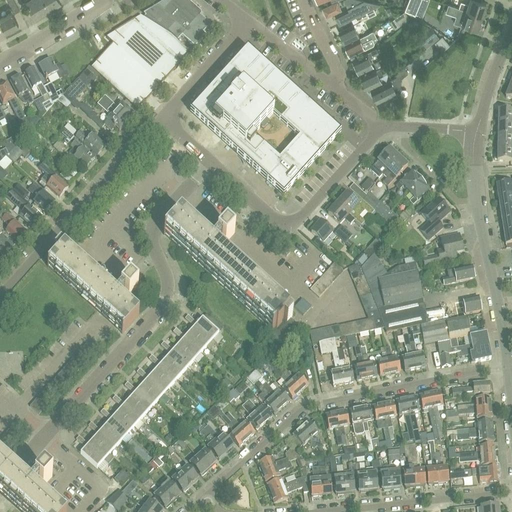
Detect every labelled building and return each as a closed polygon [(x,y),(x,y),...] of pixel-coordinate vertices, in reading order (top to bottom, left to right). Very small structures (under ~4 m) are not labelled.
[(13,0),(7,0),(14,13),(19,11),(13,0)] [(25,0),(36,17),(50,8),(44,0),(25,0)] [(44,0),(50,8),(60,2),(58,0),(44,0)] [(181,36),(199,16),(197,13),(197,10),(185,0),(166,0),(144,14),(144,15),(146,16),(145,17),(144,17),(145,18),(167,32),(177,40),(181,36)] [(410,0),(406,10),(415,14),(420,0),(410,0)] [(482,16),(486,3),(476,0),(470,0),(468,4),(461,2),(459,8),(482,16)] [(373,8),(380,5),(364,1),(351,7),(348,9),(349,11),(336,17),(340,24),(349,19),(373,8)] [(327,16),(341,10),(337,2),(323,8),(327,16)] [(479,22),(482,16),(459,8),(449,5),(446,12),(456,16),(454,23),(461,26),(462,24),(477,29),(479,29),(480,28),(482,25),(481,23),(479,22)] [(363,26),(361,21),(375,14),(373,8),(349,19),(352,25),(338,31),(341,37),(341,39),(342,41),(343,42),(344,43),(359,36),(356,30),(363,26)] [(0,15),(0,21),(6,32),(18,25),(10,10),(0,15)] [(412,19),(404,10),(396,16),(403,26),(412,19)] [(175,71),(182,63),(180,62),(189,52),(177,40),(167,32),(145,18),(144,17),(141,16),(129,23),(106,38),(111,43),(113,44),(106,51),(91,68),(136,110),(145,101),(150,95),(153,94),(160,87),(159,86),(166,77),(172,71),(175,71)] [(209,25),(199,16),(181,36),(195,48),(205,36),(202,33),(209,25)] [(424,45),(426,48),(439,38),(436,34),(430,27),(416,38),(417,40),(422,45),(423,44),(424,45)] [(350,55),(364,48),(365,49),(373,45),(374,42),(373,40),(376,38),(373,32),(345,45),(350,55)] [(361,57),(353,61),(356,67),(355,69),(356,71),(358,71),(359,73),(373,66),(370,60),(374,58),(373,57),(378,54),(375,49),(361,56),(361,57)] [(226,75),(210,94),(207,97),(192,113),(283,195),(338,134),(247,52),(226,75)] [(373,64),(376,70),(384,66),(381,60),(373,64)] [(59,64),(54,67),(51,61),(39,67),(46,80),(56,74),(60,80),(66,77),(59,64)] [(379,77),(389,72),(386,66),(361,78),(367,89),(381,82),(379,77)] [(409,73),(405,68),(397,75),(395,75),(397,78),(384,85),(384,86),(370,93),(374,101),(376,100),(377,103),(396,93),(394,88),(401,84),(400,81),(409,73)] [(26,74),(25,75),(32,90),(37,87),(42,97),(47,95),(42,84),(34,70),(30,72),(29,71),(27,73),(26,74)] [(87,70),(78,79),(87,87),(92,82),(93,84),(97,79),(87,70)] [(25,104),(27,103),(29,105),(34,102),(28,91),(21,77),(10,82),(18,97),(25,104)] [(63,95),(71,104),(77,109),(81,108),(89,115),(93,110),(85,104),(81,104),(76,99),(87,87),(78,79),(71,87),(63,95)] [(0,99),(3,105),(9,102),(20,123),(25,120),(7,84),(2,87),(0,87),(0,86),(0,99)] [(62,91),(55,94),(51,85),(45,88),(53,105),(64,94),(62,91)] [(67,108),(71,104),(63,95),(59,100),(67,108)] [(118,109),(109,101),(105,97),(101,101),(127,123),(134,116),(122,105),(118,109)] [(35,104),(42,117),(47,113),(41,101),(35,104)] [(119,131),(127,123),(101,101),(98,105),(111,117),(108,121),(119,131)] [(511,111),(498,111),(498,124),(511,124),(511,111)] [(38,122),(36,120),(32,119),(27,122),(31,130),(32,128),(38,122)] [(64,128),(66,130),(72,135),(73,136),(77,131),(68,124),(64,128)] [(511,136),(511,124),(498,124),(498,136),(511,136)] [(70,138),(72,135),(66,130),(62,134),(67,139),(65,142),(67,144),(71,140),(70,138)] [(97,156),(106,146),(93,135),(89,139),(80,132),(76,137),(97,156)] [(511,136),(498,136),(498,149),(511,149),(511,136)] [(5,149),(8,154),(13,149),(9,140),(3,144),(5,149)] [(8,154),(6,156),(12,161),(19,153),(25,158),(31,152),(20,141),(13,149),(8,154)] [(86,169),(95,159),(83,148),(76,141),(71,146),(74,149),(69,154),(86,169)] [(379,179),(383,174),(398,158),(390,149),(378,161),(378,162),(370,170),(379,179)] [(511,149),(498,149),(498,154),(496,154),(494,160),(497,161),(511,162),(511,155),(511,149)] [(408,167),(407,166),(398,158),(383,174),(388,178),(383,183),(388,187),(396,178),(396,179),(408,167)] [(43,163),(38,168),(46,175),(40,180),(47,186),(60,198),(68,188),(56,177),(57,176),(43,163)] [(8,175),(0,167),(0,178),(3,181),(8,175)] [(408,193),(421,182),(412,172),(396,187),(399,191),(403,187),(408,193)] [(498,197),(511,195),(511,180),(511,181),(511,183),(496,185),(498,197)] [(413,206),(429,191),(421,182),(408,193),(413,199),(409,202),(413,206)] [(46,213),(54,204),(43,194),(45,192),(35,184),(29,191),(38,199),(34,203),(46,213)] [(13,190),(23,199),(24,199),(29,194),(19,185),(14,190),(15,191),(14,191),(13,190)] [(363,201),(366,196),(354,185),(350,189),(361,199),(363,201)] [(31,207),(23,199),(13,190),(8,196),(18,205),(16,207),(23,213),(20,217),(32,228),(41,218),(30,208),(31,207)] [(373,210),(380,201),(369,192),(366,196),(363,201),(373,210)] [(361,199),(357,203),(346,194),(337,204),(349,215),(355,220),(362,227),(366,222),(359,216),(364,210),(371,217),(375,212),(373,210),(363,201),(361,199)] [(500,209),(511,207),(511,195),(498,197),(500,209)] [(449,212),(438,200),(421,214),(428,222),(419,230),(428,240),(442,228),(437,222),(449,212)] [(373,210),(375,212),(383,221),(391,211),(380,201),(373,210)] [(355,220),(349,215),(337,204),(328,214),(340,225),(344,220),(350,225),(355,220)] [(511,219),(511,207),(500,209),(502,221),(511,219)] [(389,227),(394,233),(414,212),(411,208),(389,227)] [(19,243),(28,233),(7,214),(2,219),(10,227),(6,231),(19,243)] [(180,217),(163,235),(271,333),(269,335),(282,346),(298,327),(290,320),(292,317),(288,313),(288,314),(217,250),(223,243),(225,245),(234,235),(226,227),(217,237),(217,238),(217,239),(211,245),(180,217)] [(503,233),(511,231),(511,219),(502,221),(503,233)] [(321,222),(311,233),(317,238),(323,244),(333,233),(321,222)] [(338,231),(348,240),(352,236),(342,226),(338,231)] [(354,246),(348,240),(338,231),(334,235),(350,250),(354,246)] [(511,231),(503,233),(505,245),(511,244),(511,231)] [(381,239),(377,242),(381,246),(391,236),(386,232),(380,238),(381,239)] [(443,255),(462,251),(458,234),(448,237),(450,243),(442,244),(444,249),(437,251),(438,256),(423,259),(424,267),(445,263),(443,255)] [(0,254),(5,258),(14,248),(0,235),(0,254)] [(54,252),(58,255),(47,267),(88,304),(122,334),(139,316),(120,300),(127,293),(129,295),(138,285),(130,277),(120,288),(121,288),(115,295),(64,249),(65,249),(60,245),(54,252)] [(369,259),(375,254),(369,248),(363,253),(369,259)] [(285,249),(281,252),(286,257),(290,253),(285,249)] [(368,287),(387,274),(375,255),(369,260),(363,267),(361,269),(362,270),(364,276),(366,282),(368,287)] [(369,260),(364,256),(358,263),(363,267),(369,260)] [(330,268),(339,276),(343,272),(335,264),(330,268)] [(362,270),(361,269),(359,264),(348,269),(351,275),(362,270)] [(428,324),(426,312),(423,300),(415,264),(398,268),(387,274),(368,287),(371,293),(373,298),(375,304),(378,311),(387,333),(402,330),(406,329),(415,327),(420,326),(428,324)] [(444,286),(474,279),(471,267),(448,273),(449,278),(443,280),(444,286)] [(335,281),(339,276),(330,268),(326,273),(335,281)] [(353,280),(364,276),(362,270),(351,275),(353,280)] [(331,285),(335,281),(326,273),(322,277),(331,285)] [(355,286),(366,282),(364,276),(353,280),(355,286)] [(327,289),(331,285),(322,277),(318,281),(327,289)] [(323,294),(327,289),(318,281),(314,286),(323,294)] [(368,287),(366,282),(355,286),(357,292),(368,287)] [(319,298),(323,294),(314,286),(310,290),(319,298)] [(359,297),(371,293),(368,287),(357,292),(359,297)] [(362,303),(373,298),(371,293),(359,297),(362,303)] [(465,314),(481,311),(478,297),(445,303),(447,311),(453,309),(453,307),(464,305),(465,314)] [(364,308),(375,304),(373,298),(362,303),(364,308)] [(298,304),(307,312),(311,307),(302,299),(298,304)] [(303,316),(307,312),(298,304),(294,308),(303,316)] [(377,311),(378,311),(375,304),(364,308),(366,314),(377,311)] [(428,325),(444,322),(442,309),(426,312),(428,324),(428,325)] [(376,330),(384,328),(377,311),(366,314),(368,320),(374,319),(376,330)] [(191,325),(194,322),(188,316),(185,320),(191,325)] [(466,317),(444,322),(428,325),(428,324),(420,326),(423,346),(437,343),(439,352),(448,351),(446,341),(458,339),(469,336),(466,317)] [(196,326),(212,341),(219,334),(202,319),(197,325),(196,326)] [(365,333),(376,330),(374,319),(368,320),(362,321),(365,333)] [(359,334),(365,333),(362,321),(356,322),(359,334)] [(196,326),(197,325),(194,322),(191,325),(194,328),(190,333),(206,348),(212,341),(196,326)] [(353,335),(359,334),(356,322),(350,324),(353,335)] [(347,336),(353,335),(350,324),(344,325),(347,336)] [(341,338),(346,337),(347,336),(344,325),(339,326),(341,338)] [(341,338),(339,326),(338,326),(330,328),(333,339),(334,339),(335,339),(341,338)] [(422,354),(416,355),(412,336),(417,335),(415,327),(406,329),(415,370),(425,368),(422,354)] [(324,341),(333,339),(330,328),(321,329),(324,341)] [(318,343),(324,341),(321,329),(316,331),(318,343)] [(404,373),(415,370),(406,329),(402,330),(407,357),(401,358),(404,373)] [(178,338),(181,334),(176,330),(173,333),(178,338)] [(312,344),(318,343),(316,331),(310,332),(312,344)] [(200,354),(206,348),(190,333),(185,338),(184,340),(200,354)] [(184,340),(185,338),(181,334),(178,338),(182,341),(178,346),(194,361),(200,354),(184,340)] [(449,355),(461,353),(488,347),(486,335),(464,339),(465,348),(460,349),(458,339),(446,341),(448,351),(449,355)] [(338,362),(336,351),(334,339),(333,339),(324,341),(319,343),(321,355),(332,353),(336,372),(330,373),(333,387),(343,385),(338,362)] [(82,348),(92,357),(96,352),(86,344),(82,348)] [(188,368),(194,361),(178,346),(173,351),(172,353),(188,368)] [(374,364),(368,365),(365,347),(360,348),(366,380),(377,378),(374,364)] [(472,364),(491,360),(488,347),(461,353),(462,357),(470,355),(472,364)] [(88,361),(92,357),(82,348),(78,353),(88,361)] [(172,353),(173,351),(169,348),(166,351),(170,355),(166,360),(182,374),(188,368),(172,353)] [(358,358),(359,367),(354,368),(356,382),(366,380),(360,348),(355,349),(356,358),(358,358)] [(391,360),(390,351),(389,348),(385,349),(390,375),(400,373),(397,359),(391,360)] [(380,377),(390,375),(385,349),(380,350),(382,362),(377,363),(380,377)] [(338,362),(343,385),(354,383),(351,369),(345,370),(343,361),(344,361),(342,350),(336,351),(338,362)] [(448,351),(439,352),(442,368),(451,366),(449,355),(448,351)] [(84,366),(88,361),(78,353),(74,357),(84,366)] [(154,365),(157,361),(152,356),(149,360),(154,365)] [(80,370),(84,366),(74,357),(70,362),(80,370)] [(176,381),(182,374),(166,360),(161,365),(160,366),(176,381)] [(160,366),(161,365),(157,361),(154,365),(158,368),(153,373),(170,388),(176,381),(160,366)] [(300,393),(278,369),(271,361),(267,364),(281,379),(287,385),(283,389),(292,400),(300,393)] [(75,375),(80,370),(70,362),(66,366),(75,375)] [(71,379),(75,375),(66,366),(62,371),(71,379)] [(294,379),(287,372),(281,366),(278,369),(300,393),(308,386),(298,375),(294,379)] [(142,378),(145,375),(139,370),(137,373),(142,378)] [(251,374),(257,381),(262,377),(255,370),(251,374)] [(67,384),(71,379),(62,371),(58,375),(67,384)] [(164,395),(170,388),(153,373),(149,378),(147,380),(164,395)] [(253,385),(257,381),(251,374),(246,378),(253,385)] [(63,388),(67,384),(58,375),(54,380),(63,388)] [(147,380),(149,378),(145,375),(142,378),(146,382),(141,387),(158,401),(164,395),(147,380)] [(59,393),(63,388),(54,380),(50,384),(59,393)] [(222,384),(227,388),(231,384),(225,380),(222,384)] [(233,390),(240,397),(248,390),(242,382),(233,390)] [(130,392),(133,388),(127,383),(124,387),(130,392)] [(275,395),(269,388),(265,383),(262,386),(263,387),(282,409),(289,402),(280,391),(275,395)] [(55,397),(59,393),(50,384),(46,389),(55,397)] [(453,400),(466,399),(474,398),(474,396),(489,394),(488,384),(473,385),(473,388),(452,389),(453,400)] [(152,408),(158,401),(141,387),(137,392),(135,393),(152,408)] [(274,415),(282,409),(263,387),(260,390),(269,401),(264,405),(274,415)] [(146,415),(152,408),(135,393),(137,392),(133,388),(130,392),(134,395),(129,400),(146,415)] [(51,402),(55,397),(46,389),(42,393),(51,402)] [(236,401),(240,397),(233,390),(224,398),(228,401),(232,398),(236,401)] [(47,406),(51,402),(42,393),(38,398),(47,406)] [(443,436),(439,417),(437,408),(443,407),(440,393),(430,395),(438,437),(443,436)] [(434,438),(438,437),(430,395),(419,397),(422,411),(428,410),(434,438)] [(118,405),(121,402),(115,397),(112,400),(118,405)] [(43,411),(47,406),(38,398),(34,402),(43,411)] [(420,444),(415,422),(413,413),(419,412),(416,398),(406,400),(415,442),(415,445),(420,444)] [(445,412),(490,409),(490,398),(475,399),(476,405),(445,408),(445,412)] [(140,421),(146,415),(129,400),(125,405),(123,407),(140,421)] [(410,443),(415,442),(406,400),(396,402),(399,416),(405,415),(410,443)] [(258,411),(251,404),(249,401),(245,404),(264,425),(272,417),(262,407),(258,411)] [(39,415),(43,411),(34,402),(30,407),(39,415)] [(123,407),(125,405),(121,402),(118,405),(122,408),(117,413),(134,428),(140,421),(123,407)] [(389,439),(394,439),(390,419),(396,418),(393,404),(388,405),(387,403),(384,404),(384,406),(383,406),(388,429),(387,429),(389,439)] [(264,425),(245,404),(242,407),(251,417),(247,421),(256,431),(264,425)] [(383,428),(385,440),(389,439),(387,429),(388,429),(383,406),(382,406),(381,405),(378,405),(378,407),(373,408),(375,422),(376,422),(378,429),(383,428)] [(206,415),(213,422),(222,413),(215,406),(206,415)] [(370,441),(368,432),(366,423),(372,422),(369,408),(359,410),(364,433),(366,445),(368,452),(372,452),(371,444),(370,441)] [(458,416),(467,415),(476,414),(477,420),(491,419),(490,409),(445,412),(446,423),(459,422),(458,416)] [(106,419),(109,415),(103,410),(100,414),(106,419)] [(360,434),(364,433),(359,410),(349,412),(352,426),(358,425),(360,434)] [(346,444),(345,437),(343,427),(349,426),(346,412),(336,414),(342,445),(346,444)] [(128,435),(134,428),(117,413),(112,419),(111,420),(128,435)] [(240,427),(229,414),(225,417),(247,441),(254,434),(245,423),(240,427)] [(338,446),(342,445),(336,414),(325,416),(328,431),(334,429),(338,446)] [(111,420),(112,419),(109,415),(106,419),(110,422),(105,427),(121,442),(128,435),(111,420)] [(224,415),(220,418),(234,433),(229,437),(239,448),(247,441),(225,417),(224,415)] [(13,425),(22,433),(27,429),(17,421),(13,425)] [(323,447),(320,444),(314,437),(318,433),(309,422),(301,429),(317,447),(320,450),(323,447)] [(447,436),(450,436),(492,433),(491,422),(477,424),(478,429),(446,432),(447,436)] [(94,432),(97,429),(91,424),(88,427),(94,432)] [(219,436),(218,437),(206,424),(202,428),(226,454),(228,452),(229,453),(233,449),(232,448),(233,447),(222,436),(221,437),(219,436)] [(18,438),(22,433),(13,425),(9,430),(18,438)] [(115,448),(121,442),(105,427),(101,432),(99,433),(115,448)] [(223,456),(226,454),(202,428),(198,432),(209,445),(209,446),(210,447),(208,449),(218,461),(219,459),(220,460),(224,457),(223,456)] [(99,433),(101,432),(97,429),(94,432),(98,435),(93,440),(109,455),(115,448),(99,433)] [(313,450),(317,447),(301,429),(293,436),(303,447),(307,443),(313,450)] [(14,442),(18,438),(9,430),(5,434),(14,442)] [(451,440),(469,439),(478,438),(479,444),(493,443),(492,433),(450,436),(451,440)] [(10,447),(14,442),(5,434),(1,439),(10,447)] [(82,445),(85,442),(79,437),(76,440),(82,445)] [(187,445),(181,438),(177,442),(183,449),(187,445)] [(0,445),(6,451),(10,447),(1,439),(0,439),(0,445)] [(103,462),(109,455),(93,440),(88,445),(87,447),(103,462)] [(378,440),(370,441),(371,444),(372,452),(380,451),(380,450),(378,442),(378,440)] [(97,468),(103,462),(87,447),(88,445),(85,442),(82,445),(85,449),(80,454),(97,469),(97,468)] [(436,460),(435,453),(435,452),(434,442),(427,443),(428,445),(429,446),(430,452),(432,470),(426,471),(428,485),(433,485),(434,486),(438,486),(436,460)] [(357,454),(368,452),(366,445),(355,446),(355,448),(357,454)] [(411,446),(415,488),(420,488),(420,486),(425,486),(424,471),(418,471),(415,445),(411,446)] [(410,489),(415,488),(411,446),(404,447),(405,459),(408,459),(409,472),(403,473),(404,488),(410,487),(410,489)] [(459,459),(494,456),(494,446),(480,447),(480,453),(458,455),(459,459)] [(297,460),(302,458),(292,447),(285,453),(287,459),(274,464),(272,458),(270,459),(268,458),(266,459),(266,461),(258,464),(260,468),(259,470),(260,472),(262,473),(290,462),(297,460)] [(345,456),(357,454),(355,448),(344,450),(345,456)] [(387,449),(388,456),(400,455),(399,448),(387,449)] [(196,457),(208,470),(210,468),(211,469),(215,465),(214,464),(215,463),(205,452),(203,453),(202,452),(196,457)] [(327,459),(321,452),(320,452),(318,460),(327,459)] [(436,460),(438,486),(442,485),(443,484),(448,483),(447,469),(441,469),(439,453),(435,453),(436,460)] [(459,464),(471,463),(481,462),(481,468),(495,467),(494,456),(459,459),(459,464)] [(205,472),(208,470),(196,457),(191,462),(192,463),(190,465),(200,477),(201,476),(202,477),(206,473),(205,472)] [(153,463),(157,466),(159,468),(164,464),(158,458),(153,463)] [(302,458),(297,460),(301,471),(306,469),(306,462),(302,458)] [(336,473),(336,466),(335,458),(330,458),(331,467),(332,478),(334,478),(335,495),(337,495),(337,496),(345,495),(343,472),(336,473)] [(391,490),(389,468),(389,467),(383,468),(383,461),(377,462),(378,473),(380,473),(382,490),(383,490),(383,491),(391,490)] [(0,495),(8,503),(25,484),(14,475),(9,470),(1,463),(0,462),(0,495)] [(277,472),(286,469),(286,470),(292,468),(290,462),(262,473),(262,474),(261,476),(262,478),(264,478),(266,483),(279,478),(277,472)] [(376,474),(378,473),(377,462),(371,462),(372,469),(366,469),(368,493),(376,492),(376,491),(378,491),(376,474)] [(148,475),(157,466),(153,463),(144,471),(148,475)] [(368,493),(366,469),(360,470),(359,464),(354,465),(355,476),(357,475),(359,493),(360,493),(368,493)] [(353,476),(355,476),(354,465),(348,465),(349,471),(343,472),(345,495),(353,494),(353,493),(355,493),(353,476)] [(326,480),(325,474),(325,466),(318,467),(321,497),(332,495),(330,479),(326,480)] [(311,498),(321,497),(318,467),(312,467),(314,481),(309,482),(311,498)] [(399,471),(395,471),(394,467),(389,468),(391,490),(399,490),(399,488),(401,488),(399,471)] [(178,473),(190,486),(192,484),(193,485),(197,481),(196,480),(197,479),(187,468),(185,469),(184,468),(178,473)] [(450,481),(479,478),(479,486),(496,484),(496,482),(499,482),(498,474),(500,474),(499,468),(478,471),(478,470),(449,472),(450,481)] [(8,503),(18,511),(55,511),(34,493),(40,486),(43,488),(52,478),(43,471),(34,481),(35,482),(29,488),(25,484),(8,503)] [(151,478),(148,475),(144,471),(138,477),(144,484),(151,478)] [(122,472),(115,480),(122,487),(129,479),(122,472)] [(187,488),(190,486),(178,473),(173,478),(174,479),(172,481),(183,493),(183,492),(184,493),(188,489),(187,488)] [(300,484),(307,481),(307,476),(282,486),(280,480),(267,485),(269,490),(268,492),(268,494),(270,494),(271,495),(300,484)] [(180,495),(169,484),(165,478),(161,482),(163,484),(159,487),(160,489),(172,502),(175,500),(176,501),(179,497),(178,496),(180,495)] [(138,486),(133,481),(125,490),(130,495),(138,486)] [(286,494),(304,487),(305,493),(309,492),(307,481),(300,484),(271,495),(271,496),(270,498),(271,500),(273,500),(274,505),(288,500),(286,494)] [(170,504),(172,502),(160,489),(155,494),(156,495),(154,497),(165,509),(166,508),(167,509),(170,505),(170,504)] [(129,498),(122,493),(121,492),(109,503),(120,509),(129,498)] [(161,511),(162,511),(150,502),(146,499),(140,507),(146,511),(161,511)]
